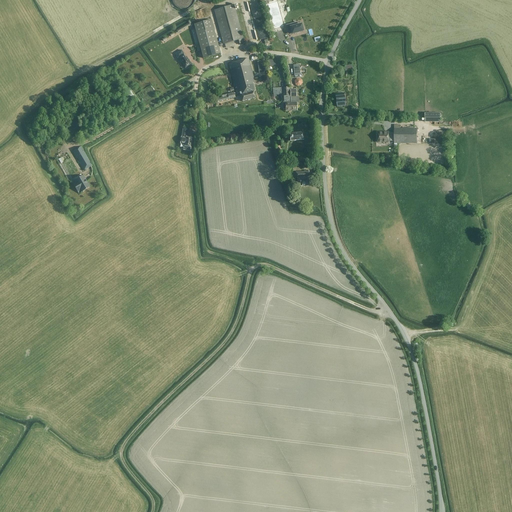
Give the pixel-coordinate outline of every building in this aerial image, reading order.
[(267,5),(274,29),(283,26),(277,2),(267,5)] [(214,10),(223,44),(238,40),(240,44),(245,43),(234,4),(214,10)] [(220,54),(211,20),(194,25),(203,58),(220,54)] [(190,25),(192,30),(194,29),(189,21),(188,22),(189,23),(176,30),(178,33),(190,25)] [(293,24),(287,26),(288,29),(291,28),(293,35),(304,32),(302,25),(294,27),(293,24)] [(184,54),(181,50),(175,54),(178,58),(179,58),(181,61),(180,61),(185,68),(191,64),(186,57),(185,58),(183,55),(184,54)] [(255,83),(253,77),(254,77),(248,58),(228,64),(234,84),(235,84),(237,90),(236,91),(237,94),(240,93),(242,103),(256,99),(254,93),(255,93),(252,84),(255,83)] [(276,94),(282,93),(281,88),(273,88),(273,93),(274,97),(277,97),(276,94)] [(290,111),(297,111),(297,103),(298,102),(299,101),(299,100),(299,99),(299,98),(298,97),(297,97),(296,97),(296,89),(290,90),(291,97),(290,97),(290,111)] [(135,97),(130,90),(126,92),(131,99),(135,97)] [(217,99),(218,102),(235,98),(234,92),(227,94),(228,96),(217,99)] [(345,93),(336,94),(337,106),(346,106),(345,93)] [(440,113),(425,113),(425,122),(440,122),(440,113)] [(188,135),(189,128),(183,127),(182,134),(182,136),(181,136),(180,143),(184,144),(184,146),(191,147),(192,138),(187,137),(188,135)] [(417,144),(417,128),(394,128),(394,132),(388,132),(377,132),(377,142),(388,142),(388,141),(394,141),(394,143),(417,144)] [(290,134),(290,141),(303,139),(303,133),(290,134)] [(78,161),(83,171),(92,166),(81,147),(72,151),(77,159),(77,158),(79,161),(78,161)] [(296,173),(296,179),(298,179),(298,186),(310,186),(309,172),(296,173)] [(72,182),(79,194),(90,187),(83,175),(72,182)]
